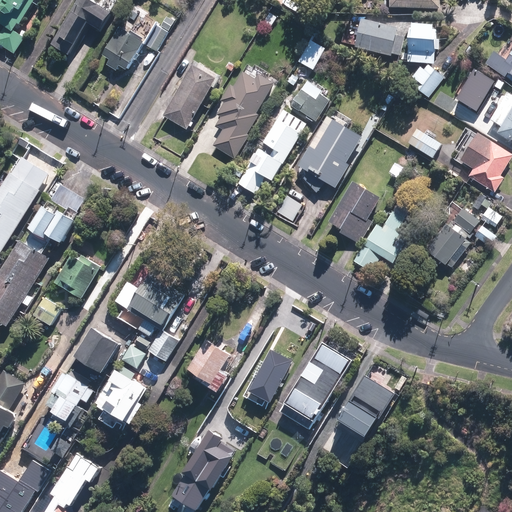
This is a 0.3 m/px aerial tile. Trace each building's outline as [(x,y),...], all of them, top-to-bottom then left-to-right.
[(34,0),(0,0),(0,22),(5,25),(0,32),(0,42),(16,52),(26,37),(16,30),(34,0)] [(93,0),(78,0),(52,43),(70,54),(90,22),(102,29),(113,11),(93,0)] [(475,7),(457,7),(457,25),(475,25),(475,7)] [(401,54),(405,37),(397,35),(399,27),(363,18),(356,47),(391,55),(392,52),(401,54)] [(412,28),(409,27),(408,62),(435,63),(437,29),(433,29),(434,23),(412,22),(412,28)] [(169,32),(157,25),(146,44),(159,51),(169,32)] [(128,69),(144,42),(119,28),(104,54),(111,59),(108,64),(118,70),(121,65),(128,69)] [(327,49),(312,41),(299,64),(315,72),(327,49)] [(511,45),(499,65),(511,73),(511,45)] [(218,78),(194,64),(164,115),(187,129),(218,78)] [(420,66),(413,76),(430,88),(440,73),(427,64),(424,69),(420,66)] [(496,80),(476,68),(458,98),(478,110),(496,80)] [(215,145),(237,158),(251,134),(249,133),(278,83),(260,72),(256,79),(244,72),(236,86),(232,83),(222,100),(226,102),(219,114),(223,116),(218,125),(225,129),(215,145)] [(302,88),(292,105),(318,120),(331,98),(320,91),(317,97),(302,88)] [(502,125),(497,133),(511,142),(511,90),(511,89),(492,119),(502,125)] [(300,165),(309,170),(305,177),(318,192),(326,180),(336,186),(350,163),(346,160),(361,134),(329,116),(300,165)] [(261,147),(239,183),(257,193),(267,176),(274,181),(302,133),(278,118),(264,141),(276,149),(273,154),(261,147)] [(420,130),(411,144),(434,158),(443,144),(420,130)] [(511,157),(511,152),(478,132),(461,160),(474,168),(469,176),(496,192),(505,178),(501,176),(511,157)] [(13,173),(0,192),(0,255),(49,177),(25,162),(16,175),(13,173)] [(380,196),(355,182),(331,222),(342,229),(340,232),(359,243),(372,220),(368,218),(380,196)] [(79,210),(85,200),(57,183),(48,197),(67,209),(70,205),(79,210)] [(475,198),(468,208),(497,227),(504,217),(475,198)] [(303,207),(289,199),(280,214),(294,223),(303,207)] [(44,206),(30,228),(45,237),(47,233),(61,243),(75,221),(59,211),(57,214),(44,206)] [(429,251),(425,256),(443,270),(448,264),(453,268),(474,243),(467,238),(469,236),(471,238),(477,231),(475,229),(481,220),(465,207),(455,219),(458,221),(456,224),(452,221),(450,225),(448,223),(427,249),(429,251)] [(378,223),(365,244),(394,262),(402,250),(394,246),(402,233),(398,230),(406,217),(394,209),(383,226),(378,223)] [(485,227),(478,236),(490,245),(497,236),(485,227)] [(24,246),(0,283),(0,319),(9,325),(49,262),(24,246)] [(74,257),(57,285),(82,300),(102,267),(83,256),(80,261),(74,257)] [(157,327),(163,330),(185,293),(148,271),(139,286),(129,280),(116,301),(145,319),(139,328),(152,336),(157,327)] [(64,309),(45,298),(36,316),(54,326),(64,309)] [(91,326),(74,354),(102,371),(119,342),(91,326)] [(164,329),(150,351),(168,362),(181,340),(164,329)] [(232,355),(207,341),(188,373),(218,390),(229,372),(224,369),(232,355)] [(326,342),(282,411),(310,428),(354,359),(326,342)] [(131,344),(122,358),(138,368),(147,354),(131,344)] [(293,362),(270,350),(249,390),(272,402),(293,362)] [(135,374),(118,364),(96,403),(105,408),(99,418),(125,433),(142,403),(139,401),(147,388),(132,379),(135,374)] [(95,389),(65,371),(53,391),(62,396),(53,411),(67,419),(81,397),(88,401),(95,389)] [(25,384),(3,372),(0,376),(0,446),(16,418),(14,411),(11,409),(25,384)] [(368,377),(341,421),(367,437),(394,392),(368,377)] [(189,471),(178,491),(199,504),(211,483),(215,485),(238,446),(225,439),(227,435),(211,426),(186,469),(189,471)] [(71,444),(60,438),(53,450),(64,456),(71,444)] [(101,467),(77,453),(42,511),(69,511),(68,507),(69,503),(73,505),(88,479),(93,482),(101,467)]
